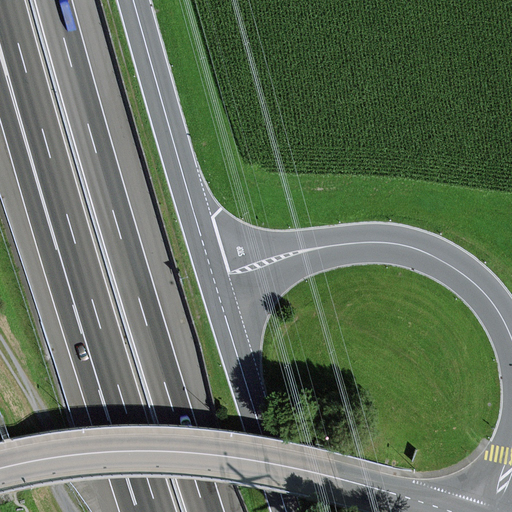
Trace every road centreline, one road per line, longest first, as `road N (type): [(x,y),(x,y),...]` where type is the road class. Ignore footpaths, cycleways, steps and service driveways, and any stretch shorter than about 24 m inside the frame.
road 1 (motorway): [(207,511),(53,0)]
road 2 (tertiary): [(0,468),(107,452),(215,455),(332,477),(445,511)]
road 3 (tertiary): [(213,278),(313,249),(401,245),(475,284),(511,340)]
road 4 (motorway): [(6,0),(92,300)]
road 5 (primary): [(134,0),(213,278)]
road 6 (primary): [(213,278),(285,511)]
road 7 (motorway): [(0,88),(41,229),(92,300)]
road 8 (motorway): [(92,300),(157,511)]
road 9 (track): [(68,511),(47,472),(37,407),(0,343)]
